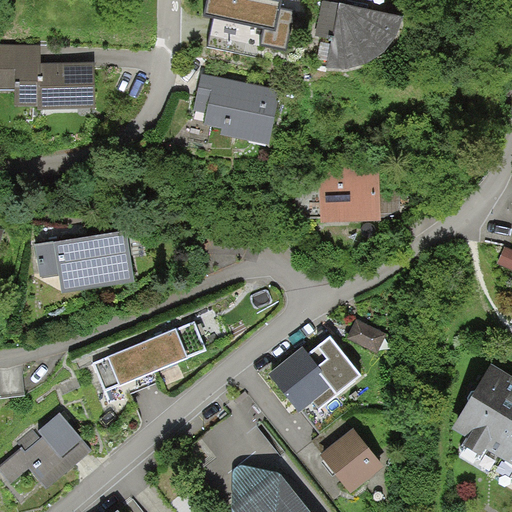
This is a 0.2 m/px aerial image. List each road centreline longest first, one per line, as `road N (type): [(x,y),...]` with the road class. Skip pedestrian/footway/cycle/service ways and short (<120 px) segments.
road 1 (residential): [(0,357),(32,353),(261,260),(291,270),(313,307)]
road 2 (residential): [(61,511),(222,373),(313,307)]
road 3 (residential): [(171,0),(160,99),(142,123),(94,154),(0,168)]
road 4 (residential): [(313,307),(466,218),(511,144)]
